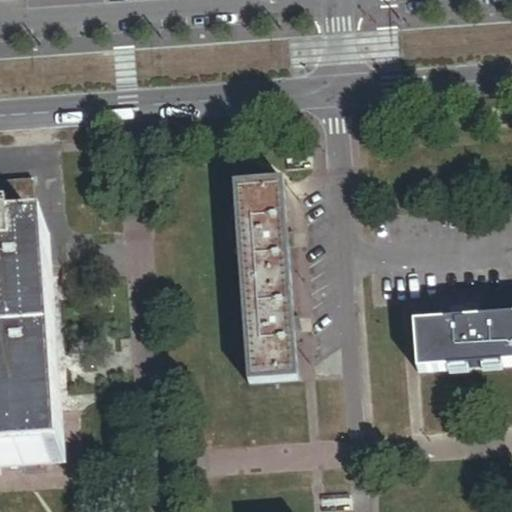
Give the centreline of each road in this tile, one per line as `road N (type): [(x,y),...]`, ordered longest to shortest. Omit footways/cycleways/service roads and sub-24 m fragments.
road 1 (residential): [(340,89),(363,511)]
road 2 (residential): [(0,114),(340,89)]
road 3 (residential): [(340,89),(511,77)]
